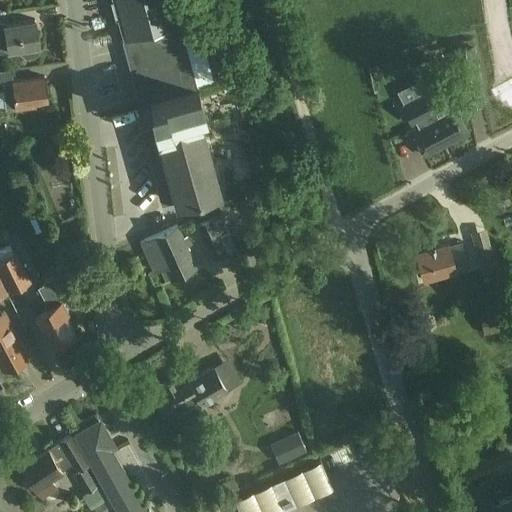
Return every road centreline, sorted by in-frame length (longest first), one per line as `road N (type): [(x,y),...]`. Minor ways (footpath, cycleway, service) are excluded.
road 1 (residential): [(71,0),(115,362)]
road 2 (unclassified): [(439,511),(346,230)]
road 3 (residential): [(115,362),(346,230)]
road 4 (track): [(338,234),(275,0)]
road 5 (unclassified): [(346,230),(511,141)]
road 6 (residential): [(183,511),(125,412),(115,362)]
road 7 (residential): [(0,425),(115,362)]
